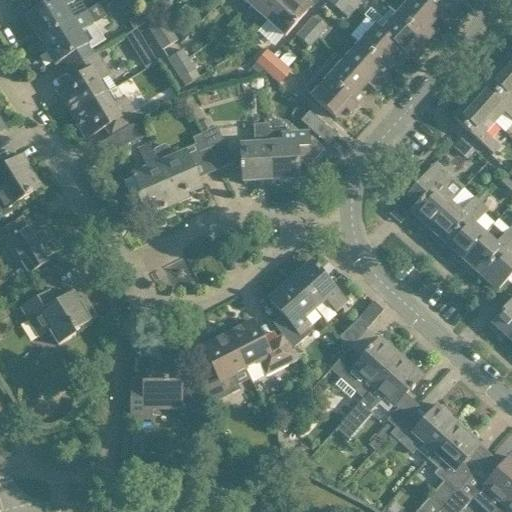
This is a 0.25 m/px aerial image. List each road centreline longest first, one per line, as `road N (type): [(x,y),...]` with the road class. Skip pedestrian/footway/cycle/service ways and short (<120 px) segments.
road 1 (residential): [(350,223),(361,167),(507,0)]
road 2 (residential): [(142,271),(123,262),(0,69)]
road 3 (residential): [(511,402),(382,286),(350,223)]
road 4 (residential): [(142,271),(164,313),(187,307),(243,283),(309,220)]
road 5 (residential): [(142,271),(165,247),(207,226),(309,220)]
